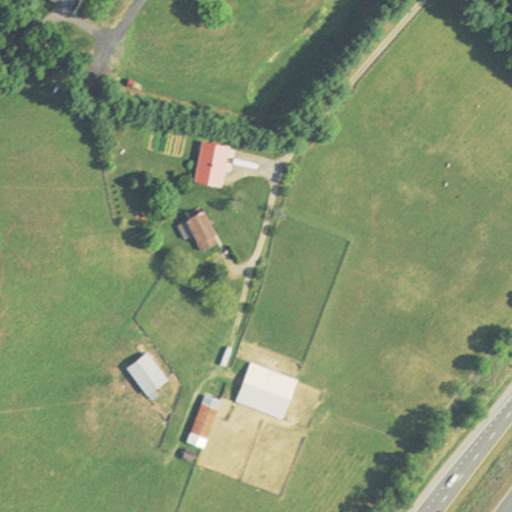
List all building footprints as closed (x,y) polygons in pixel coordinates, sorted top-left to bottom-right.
[(71,0),(67,9),(49,0),(71,0)] [(224,246),(212,213),(193,219),(204,253),(224,246)] [(132,370),(152,398),(173,383),(152,355),(132,370)] [(241,404),(289,421),(303,382),(256,365),(241,404)] [(196,436),(213,441),(226,401),(209,395),(196,436)]
